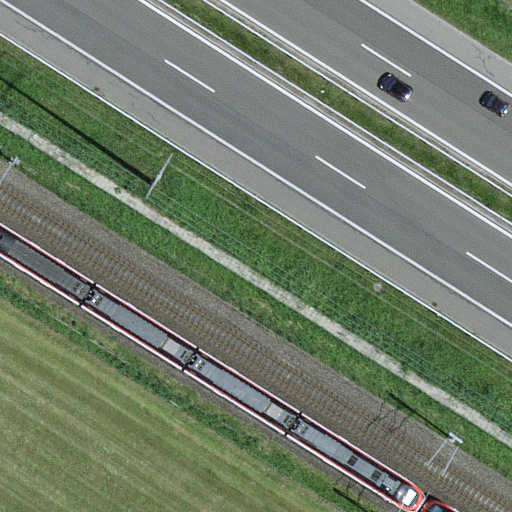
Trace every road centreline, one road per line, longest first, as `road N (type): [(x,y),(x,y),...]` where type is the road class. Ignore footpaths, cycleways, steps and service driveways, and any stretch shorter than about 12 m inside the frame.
road 1 (motorway): [(68,0),(511,282)]
road 2 (motorway): [(511,136),(296,0)]
